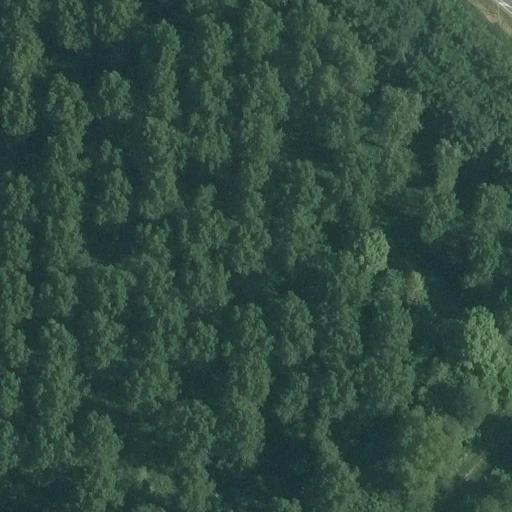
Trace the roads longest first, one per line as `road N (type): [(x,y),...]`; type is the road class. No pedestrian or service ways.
road 1 (track): [(139,0),(511,355)]
road 2 (track): [(426,511),(511,428)]
